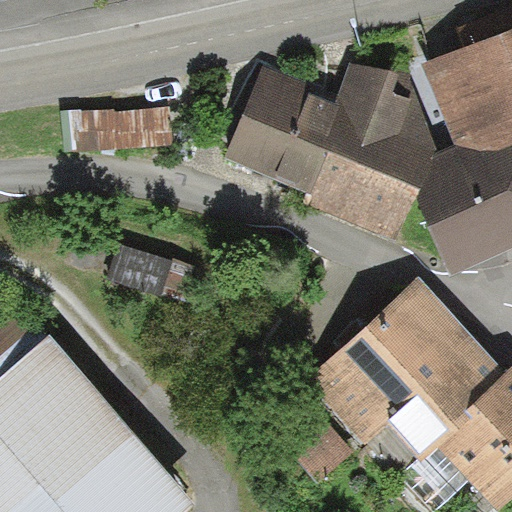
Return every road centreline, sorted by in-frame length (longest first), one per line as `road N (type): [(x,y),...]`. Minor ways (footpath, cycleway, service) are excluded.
road 1 (residential): [(511,304),(466,296),(298,221),(176,183),(103,169),(0,173)]
road 2 (tertiary): [(0,75),(395,0)]
